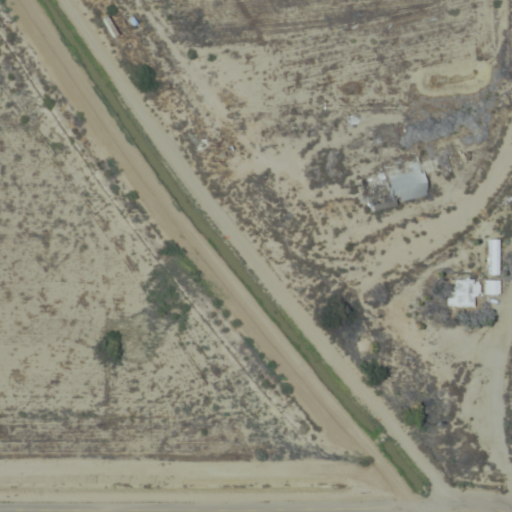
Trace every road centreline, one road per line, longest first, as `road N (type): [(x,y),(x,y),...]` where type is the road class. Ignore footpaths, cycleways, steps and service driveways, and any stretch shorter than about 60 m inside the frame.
road 1 (track): [(448,502),(240,249),(144,85),(75,0)]
road 2 (residential): [(0,502),(448,502)]
